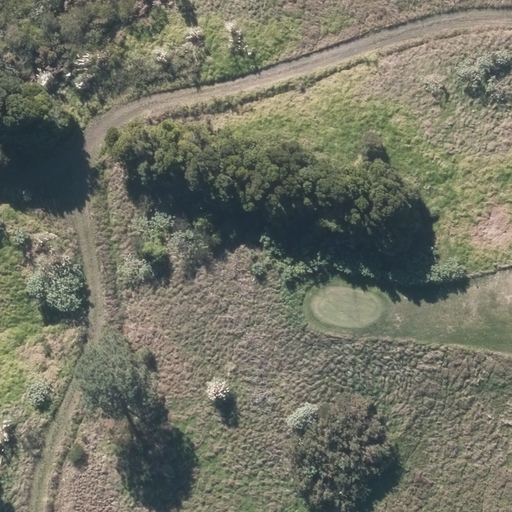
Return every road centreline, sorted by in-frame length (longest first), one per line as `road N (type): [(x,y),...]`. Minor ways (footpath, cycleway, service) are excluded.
road 1 (track): [(511,30),(451,17),(379,30),(14,184),(0,183)]
road 2 (track): [(75,158),(91,306),(51,511)]
